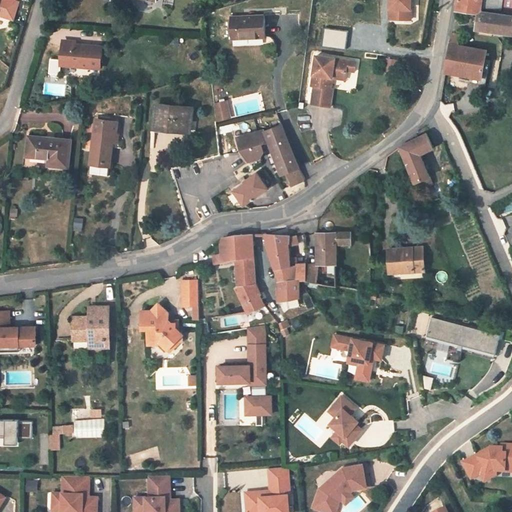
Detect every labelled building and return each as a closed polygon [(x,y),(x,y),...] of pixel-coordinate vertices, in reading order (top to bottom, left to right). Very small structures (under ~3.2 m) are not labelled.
[(0,0),(0,13),(12,19),(19,1),(15,0),(0,0)] [(390,0),(390,20),(411,20),(411,0),(390,0)] [(474,11),(482,12),(482,10),(482,7),(483,0),(457,0),(457,10),(466,11),(474,11)] [(499,9),(500,3),(500,0),(483,0),(482,7),(499,9)] [(501,31),(511,32),(511,14),(482,10),(482,12),(481,17),(479,29),(493,30),(501,31)] [(266,36),(264,15),(232,17),(233,38),(266,36)] [(75,49),(75,45),(75,42),(63,41),(63,48),(75,49)] [(486,49),(451,43),(446,68),(470,72),(482,74),(485,58),(486,49)] [(61,64),(100,67),(102,47),(75,45),(75,49),(63,48),(61,64)] [(349,61),(316,57),(312,88),(315,88),(313,106),(331,108),(334,90),(332,89),(333,79),(334,72),(347,74),(347,71),(349,61)] [(489,59),(485,58),(482,74),(470,72),(468,79),(485,82),(489,59)] [(356,62),(349,61),(347,71),(355,72),(356,62)] [(347,74),(334,72),(333,79),(346,81),(347,74)] [(213,102),(218,121),(233,117),(228,99),(213,102)] [(190,132),(193,107),(157,104),(154,128),(190,132)] [(118,131),(119,121),(99,120),(98,130),(94,130),(91,164),(110,166),(115,131),(118,131)] [(274,152),(283,174),(286,173),(291,185),(305,179),(298,167),(282,126),(265,131),(274,152)] [(251,160),(274,152),(265,131),(238,138),(242,148),(251,160)] [(432,183),(420,154),(433,148),(426,134),(412,141),(400,147),(417,190),(432,183)] [(68,167),(72,140),(29,136),(27,156),(49,158),(49,165),(68,167)] [(109,177),(110,166),(91,164),(89,174),(109,177)] [(245,204),(268,189),(258,173),(247,180),(245,176),(239,180),(242,185),(235,190),(245,204)] [(351,243),(350,233),(323,233),(324,250),(318,250),(318,264),(319,264),(319,282),(337,286),(336,244),(351,243)] [(249,313),(263,305),(258,295),(260,294),(254,285),(255,280),(253,234),(232,238),(223,241),(223,245),(221,245),(222,255),(214,257),(215,264),(223,263),(236,260),(239,286),(245,295),(240,298),(249,313)] [(267,246),(268,246),(288,243),(290,243),(291,237),(291,236),(266,235),(267,246)] [(298,243),(296,235),(291,237),(290,243),(288,243),(288,246),(298,243)] [(297,258),(289,258),(288,246),(288,243),(268,246),(280,282),(302,277),(303,280),(307,281),(306,265),(298,265),(297,258)] [(412,248),(388,249),(389,266),(413,265),(414,271),(425,270),(422,247),(412,248)] [(319,264),(318,264),(306,265),(307,281),(319,282),(319,264)] [(280,283),(278,283),(279,300),(301,301),(301,279),(280,283)] [(183,280),(184,310),(199,310),(199,306),(199,280),(183,280)] [(150,342),(161,342),(173,352),(181,343),(185,343),(185,336),(177,327),(176,322),(169,322),(169,312),(159,303),(151,311),(143,311),(143,330),(149,329),(150,342)] [(110,339),(109,306),(96,306),(97,316),(74,316),(74,341),(89,340),(89,348),(101,347),(101,339),(110,339)] [(10,311),(0,310),(0,351),(7,351),(6,345),(37,344),(36,326),(10,327),(10,311)] [(495,353),(500,335),(431,318),(426,336),(463,345),(495,353)] [(256,327),(249,328),(249,338),(265,338),(264,325),(256,327)] [(342,348),(344,337),(335,335),(332,346),(342,348)] [(381,360),(384,346),(344,337),(342,348),(350,350),(349,359),(369,363),(370,357),(373,358),(381,360)] [(110,347),(110,339),(101,339),(101,347),(110,347)] [(265,345),(249,345),(250,365),(219,366),(219,382),(250,381),(253,384),(253,397),(256,397),(257,414),(257,425),(263,425),(263,414),(272,414),(271,396),(267,396),(265,345)] [(495,353),(463,345),(462,347),(473,350),(472,353),(494,358),(495,353)] [(369,363),(349,359),(348,362),(371,368),(373,358),(370,357),(369,363)] [(351,414),(356,408),(342,396),(329,411),(336,417),(331,424),(338,430),(346,436),(343,440),(349,446),(363,430),(356,424),(357,423),(353,420),(355,418),(351,414)] [(257,414),(256,397),(253,397),(238,397),(239,415),(246,415),(257,414)] [(0,436),(7,437),(7,442),(19,443),(19,438),(32,438),(32,422),(19,421),(19,420),(0,419),(0,436)] [(346,436),(338,430),(333,437),(340,443),(343,440),(346,436)] [(478,456),(463,464),(472,481),(486,472),(487,474),(495,470),(496,472),(511,472),(511,445),(501,445),(501,449),(490,449),(490,453),(480,459),(478,456)] [(366,487),(362,465),(342,469),(320,488),(313,507),(327,511),(335,511),(339,501),(342,499),(349,492),(353,489),(366,487)] [(288,466),(268,468),(269,476),(289,474),(288,466)] [(486,472),(481,476),(485,483),(496,477),(496,472),(495,470),(487,474),(486,472)] [(169,474),(149,476),(150,496),(135,498),(136,511),(148,511),(147,511),(181,511),(180,497),(171,498),(169,474)] [(289,474),(269,476),(270,490),(271,496),(261,496),(260,491),(245,492),(246,511),(289,511),(289,503),(291,502),(289,474)] [(90,478),(63,478),(63,493),(53,492),(53,510),(62,510),(62,511),(97,511),(98,497),(90,497),(90,478)] [(346,503),(354,497),(349,492),(342,499),(346,503)]
